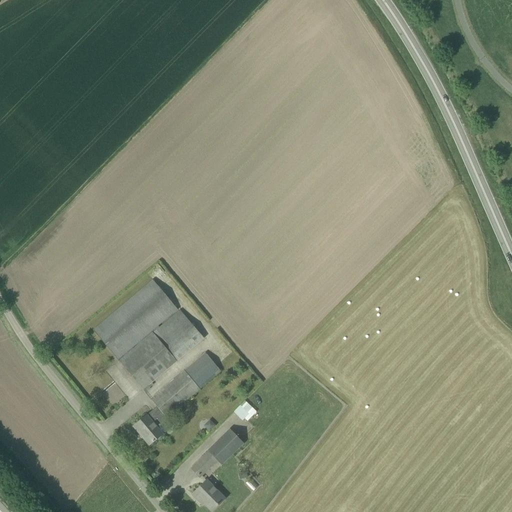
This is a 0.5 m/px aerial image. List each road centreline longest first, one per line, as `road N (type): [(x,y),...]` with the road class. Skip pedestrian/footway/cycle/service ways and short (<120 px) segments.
road 1 (tertiary): [(511,255),(434,83),(381,0)]
road 2 (unclassified): [(164,511),(59,391),(0,301)]
